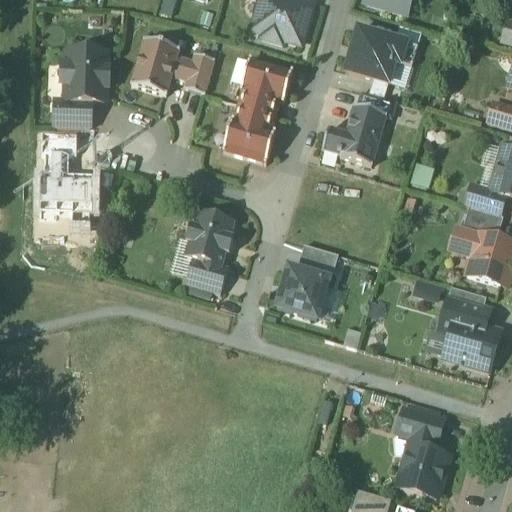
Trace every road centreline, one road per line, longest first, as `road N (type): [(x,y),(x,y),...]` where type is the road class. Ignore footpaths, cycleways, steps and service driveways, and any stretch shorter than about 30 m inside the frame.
road 1 (residential): [(336,0),(280,205)]
road 2 (residential): [(280,205),(162,171),(137,144)]
road 3 (residential): [(280,205),(238,346)]
